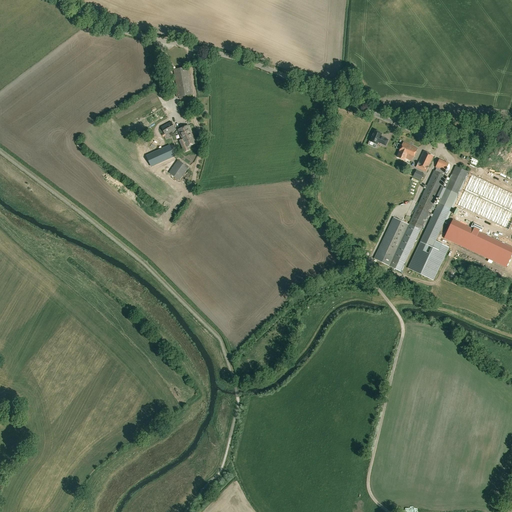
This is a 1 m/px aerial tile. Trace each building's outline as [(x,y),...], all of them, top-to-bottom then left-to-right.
[(184,98),(183,96),(192,94),(187,67),(173,69),(178,93),(176,93),(176,97),(179,97),(179,99),(184,98)] [(163,137),(176,130),(171,121),(161,127),(164,133),(162,134),(163,137)] [(193,136),(188,125),(178,130),(182,139),(179,140),(184,152),(189,150),(188,147),(196,143),(193,136)] [(385,145),(388,140),(381,136),(382,134),(375,131),(370,141),(377,144),(378,142),(385,145)] [(98,138),(94,144),(125,167),(129,162),(98,138)] [(413,159),(418,149),(403,142),(398,153),(399,153),(397,157),(404,160),(405,158),(410,160),(411,159),(413,159)] [(426,173),(433,156),(423,151),(415,169),(419,170),(419,169),(423,170),(422,171),(426,173)] [(394,217),(378,250),(393,258),(405,263),(427,215),(432,217),(408,268),(434,280),(436,275),(449,247),(447,246),(435,241),(445,220),(446,220),(447,220),(451,212),(452,213),(455,209),(453,208),(468,174),(467,174),(467,172),(456,166),(445,189),(442,187),(437,196),(441,198),(433,214),(428,213),(430,209),(433,211),(435,206),(432,205),(446,176),(443,175),(445,172),(445,171),(448,172),(451,166),(448,165),(449,163),(439,159),(435,167),(436,168),(435,171),(434,171),(409,225),(394,217)] [(179,180),(188,167),(178,160),(169,173),(179,180)] [(167,198),(171,193),(132,166),(128,171),(167,198)] [(413,177),(421,180),(424,174),(416,170),(413,177)] [(509,230),(511,222),(511,193),(471,174),(456,206),(509,230)] [(167,183),(164,188),(171,193),(174,189),(167,183)] [(171,229),(174,226),(162,215),(159,218),(171,229)] [(506,268),(511,256),(511,247),(453,219),(444,238),(506,268)] [(481,232),(483,228),(472,223),(470,227),(481,232)]
